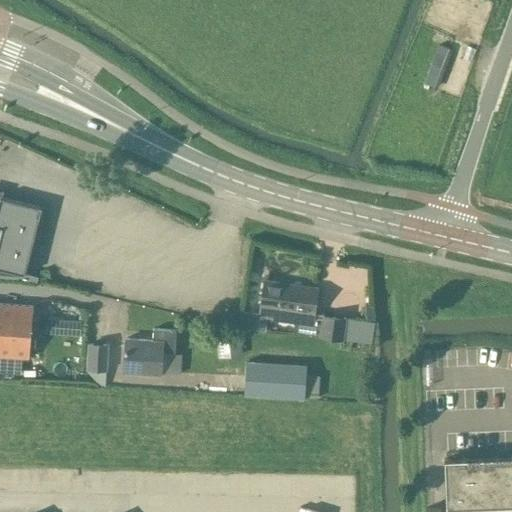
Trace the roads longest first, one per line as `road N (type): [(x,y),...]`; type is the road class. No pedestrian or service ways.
road 1 (tertiary): [(442,237),(276,195),(191,163)]
road 2 (tertiary): [(191,163),(0,58)]
road 3 (unclassified): [(442,237),(511,32)]
road 4 (tertiary): [(0,88),(191,163)]
